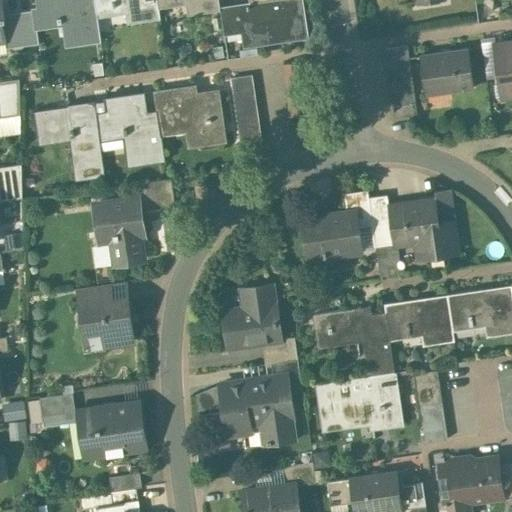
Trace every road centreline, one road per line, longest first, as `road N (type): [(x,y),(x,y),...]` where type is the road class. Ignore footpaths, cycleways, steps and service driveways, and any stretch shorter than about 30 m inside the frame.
road 1 (residential): [(187,511),(170,400),(170,338),(191,255),(219,214),(254,186),(353,150)]
road 2 (residential): [(353,150),(415,152),(460,168),(511,213)]
road 3 (residential): [(353,150),(336,0)]
road 4 (unknown): [(374,303),(511,267)]
